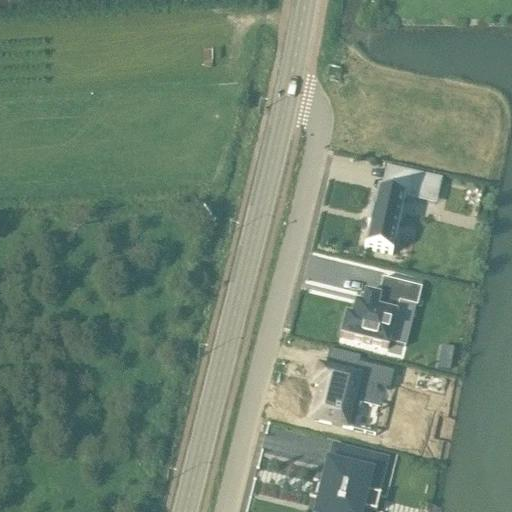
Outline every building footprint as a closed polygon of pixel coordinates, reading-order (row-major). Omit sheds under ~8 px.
[(388,95),(380,128),(397,132),(394,145),(401,147),(398,163),(437,172),(446,129),(432,126),(436,105),(388,95)] [(368,229),(364,250),(391,257),(404,200),(418,203),(423,179),(441,183),(441,181),(386,169),(385,170),(403,174),(398,197),(376,192),(372,213),(371,213),(367,229),(368,229)] [(345,317),(339,339),(387,350),(399,304),(416,309),(421,290),(382,281),(378,299),(364,295),(361,307),(355,305),(351,319),(345,317)] [(329,353),(324,374),(352,381),(358,360),(329,353)] [(321,390),(313,423),(352,433),(358,406),(371,410),(376,389),(389,392),(393,375),(358,366),(359,360),(358,360),(352,381),(324,374),(318,373),(318,375),(319,375),(316,387),(315,386),(315,388),(321,390)] [(440,360),(438,370),(449,371),(450,362),(440,360)] [(309,458),(314,435),(279,427),(274,450),(309,458)] [(317,499),(317,501),(321,502),(318,511),(358,511),(360,511),(360,509),(358,509),(362,495),(363,496),(364,493),(363,493),(366,480),(378,483),(382,465),(345,456),(341,472),(329,469),(326,484),(321,483),(321,485),(322,485),(319,499),(317,499)]
